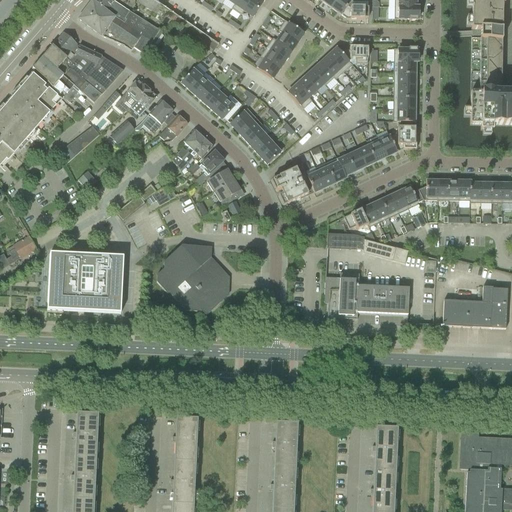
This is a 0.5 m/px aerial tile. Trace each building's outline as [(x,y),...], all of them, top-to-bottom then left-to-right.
[(109,0),(93,0),(92,2),(106,12),(108,10),(109,11),(110,9),(126,21),(125,22),(127,23),(133,15),(114,2),(113,3),(109,0)] [(138,0),(137,2),(153,13),(158,5),(151,0),(138,0)] [(238,0),(234,6),(233,6),(231,10),(240,16),(243,13),(243,12),(251,0),(238,0)] [(262,4),(256,0),(251,0),(243,12),(243,13),(252,19),(262,4)] [(323,0),(322,3),(331,10),(337,0),(323,0)] [(346,0),(337,0),(331,10),(340,16),(347,7),(350,3),(346,0)] [(415,0),(393,0),(394,9),(416,9),(416,8),(415,0)] [(511,0),(470,0),(471,1),(466,1),(466,9),(471,9),(470,20),(465,20),(465,28),(470,28),(470,37),(469,110),(463,110),(463,118),(469,118),(469,127),(480,127),(480,132),(482,132),(482,137),(490,137),(490,132),(492,132),(492,127),(511,127),(511,0)] [(106,12),(92,2),(78,20),(101,38),(122,47),(130,53),(133,49),(143,55),(159,32),(133,15),(127,23),(125,22),(126,21),(110,9),(109,11),(108,10),(106,12)] [(350,8),(347,7),(340,16),(346,20),(363,21),(363,19),(367,19),(368,9),(350,8)] [(416,9),(394,9),(394,21),(408,21),(408,23),(416,23),(416,21),(417,21),(418,8),(416,8),(416,9)] [(282,34),(297,44),(303,35),(284,22),(277,32),(281,35),(282,34)] [(63,34),(61,36),(52,47),(70,63),(66,68),(100,95),(102,95),(122,72),(101,58),(76,46),(63,34)] [(281,35),(276,43),(290,53),(297,44),(282,34),(281,35)] [(272,40),(266,49),(284,62),(290,53),(276,43),(272,40)] [(212,42),(206,51),(211,55),(217,46),(212,42)] [(70,63),(52,47),(41,59),(79,92),(94,104),(101,96),(102,95),(100,95),(66,68),(70,63)] [(284,62),(266,49),(259,59),(261,60),(278,71),(284,62)] [(344,52),(340,55),(347,62),(349,61),(355,61),(355,65),(367,66),(367,49),(349,49),(349,52),(344,52)] [(336,50),(327,57),(343,74),(351,67),(347,62),(340,55),(336,50)] [(415,64),(417,64),(417,51),(416,51),(416,50),(408,50),(408,51),(393,51),(393,63),(415,64)] [(343,74),(327,57),(319,65),(335,82),(343,74)] [(79,92),(41,59),(37,64),(74,97),(76,96),(79,92)] [(261,60),(255,69),(272,80),(278,71),(261,60)] [(393,63),(393,75),(415,76),(415,64),(393,63)] [(74,97),(37,64),(32,70),(45,81),(61,101),(63,99),(69,104),(74,97)] [(319,65),(311,72),(324,85),(329,91),(337,84),(335,82),(319,65)] [(201,79),(203,77),(194,69),(180,85),(189,92),(201,79)] [(324,85),(311,72),(303,79),(316,93),(323,86),(324,85)] [(0,168),(4,173),(7,170),(4,167),(17,151),(20,153),(36,135),(33,133),(61,101),(31,75),(27,80),(26,79),(9,97),(11,99),(3,107),(2,106),(0,108),(0,168)] [(393,75),(393,87),(415,88),(415,76),(393,75)] [(209,86),(201,79),(189,92),(197,99),(209,86)] [(316,93),(303,79),(295,86),(308,100),(308,99),(316,93)] [(141,86),(137,81),(119,101),(123,105),(130,96),(137,102),(142,97),(141,96),(146,90),(145,89),(145,87),(143,85),(141,86)] [(217,93),(209,86),(197,99),(205,107),(217,93)] [(308,100),(295,86),(287,94),(303,111),(311,103),(308,99),(308,100)] [(415,88),(393,87),(392,99),(414,100),(415,88)] [(142,97),(137,102),(130,110),(138,118),(156,98),(151,94),(151,93),(149,91),(147,91),(146,90),(141,96),(142,97)] [(218,91),(217,93),(205,107),(213,114),(225,100),(225,101),(227,99),(218,91)] [(120,97),(115,93),(108,100),(108,101),(101,108),(105,112),(120,97)] [(392,99),(392,111),(414,112),(414,100),(392,99)] [(233,108),(225,101),(225,100),(213,114),(221,121),(233,108)] [(141,125),(134,131),(135,132),(139,131),(143,127),(148,131),(156,123),(160,126),(172,113),(168,109),(167,108),(166,107),(163,103),(161,103),(160,102),(148,116),(150,117),(149,118),(147,117),(141,125)] [(254,119),(246,110),(229,126),(237,134),(250,122),(254,119)] [(392,111),(392,124),(397,124),(397,123),(407,123),(407,130),(414,130),(414,112),(392,111)] [(177,117),(159,137),(164,142),(167,138),(171,133),(175,137),(176,138),(186,126),(177,117)] [(116,146),(133,131),(126,122),(109,137),(116,146)] [(250,122),(237,134),(244,142),(257,130),(250,122)] [(397,134),(388,138),(396,154),(402,151),(403,151),(415,151),(415,143),(414,143),(414,130),(407,130),(407,123),(397,123),(397,124),(397,134)] [(92,128),(87,132),(93,141),(98,137),(92,128)] [(265,138),(257,130),(244,142),(251,150),(265,138)] [(93,141),(87,132),(81,136),(88,145),(93,141)] [(200,137),(194,132),(183,144),(190,150),(187,154),(182,150),(172,161),(175,166),(181,162),(188,155),(191,158),(194,154),(193,152),(203,141),(199,138),(200,137)] [(81,136),(76,140),(84,149),(88,145),(81,136)] [(265,138),(251,150),(259,158),(272,146),(265,138)] [(385,159),(378,142),(376,138),(366,143),(368,147),(375,164),(385,159)] [(396,154),(388,138),(378,142),(385,159),(396,154)] [(341,144),(338,139),(331,143),(333,147),(341,144)] [(84,149),(76,140),(71,144),(79,154),(84,149)] [(204,143),(203,141),(193,152),(194,154),(191,158),(188,155),(181,162),(175,166),(180,173),(191,160),(192,162),(197,156),(201,160),(211,148),(205,142),(204,143)] [(79,154),(71,144),(66,147),(73,158),(79,154)] [(323,152),(330,149),(328,144),(321,147),(323,152)] [(148,146),(142,150),(145,155),(151,150),(148,146)] [(280,154),(272,146),(259,158),(266,166),(280,154)] [(73,158),(66,147),(59,153),(65,166),(73,158)] [(375,164),(368,147),(357,152),(365,168),(375,164)] [(312,151),(310,152),(312,157),(318,155),(320,154),(318,149),(312,151)] [(365,168),(357,152),(347,157),(354,173),(365,168)] [(223,162),(214,153),(202,164),(208,170),(194,183),(198,186),(203,183),(205,181),(214,173),(213,172),(223,162)] [(354,173),(347,157),(337,162),(336,162),(344,178),(345,178),(354,173)] [(336,162),(337,162),(336,160),(325,165),(335,185),(346,180),(345,178),(344,178),(336,162)] [(191,177),(199,169),(195,164),(186,172),(191,177)] [(306,164),(301,166),(304,173),(309,170),(306,164)] [(314,194),(307,178),(304,173),(301,166),(301,165),(286,172),(287,174),(272,181),(277,191),(275,191),(276,193),(280,191),(281,195),(279,196),(284,206),(299,199),(300,201),(314,194)] [(335,185),(325,165),(315,170),(316,173),(317,173),(324,190),(335,185)] [(195,180),(204,173),(201,169),(192,176),(195,180)] [(217,177),(214,173),(205,181),(207,184),(213,194),(232,182),(226,172),(217,177)] [(316,173),(307,178),(314,194),(324,190),(317,173),(316,173)] [(78,182),(87,192),(94,185),(85,175),(78,182)] [(232,182),(213,194),(222,207),(232,202),(229,198),(239,192),(232,182)] [(425,188),(418,191),(423,202),(425,202),(436,202),(437,182),(425,182),(425,188)] [(448,182),(437,182),(436,202),(447,202),(448,182)] [(448,182),(447,202),(458,203),(458,183),(448,182)] [(458,183),(458,203),(468,203),(469,203),(469,185),(470,185),(470,183),(458,183)] [(469,203),(468,203),(468,205),(480,205),(480,185),(470,185),(469,185),(469,203)] [(480,185),(480,205),(490,205),(491,185),(480,185)] [(491,185),(490,205),(501,205),(502,185),(491,185)] [(502,185),(501,205),(511,205),(511,185),(502,185)] [(156,194),(150,186),(115,214),(122,223),(144,205),(143,203),(151,197),(156,194)] [(412,194),(409,188),(399,193),(407,211),(418,206),(417,205),(423,202),(418,191),(412,194)] [(156,194),(151,197),(155,203),(156,202),(158,207),(169,202),(166,196),(163,191),(157,194),(156,194)] [(399,193),(389,197),(398,216),(407,211),(399,193)] [(398,216),(389,197),(379,202),(388,220),(398,216)] [(154,202),(151,198),(146,201),(150,206),(154,202)] [(388,220),(379,202),(369,207),(378,225),(388,220)] [(235,203),(228,207),(234,219),(241,215),(235,203)] [(369,207),(360,211),(367,227),(366,227),(368,229),(378,225),(369,207)] [(207,214),(204,209),(199,212),(201,217),(207,214)] [(367,227),(360,211),(343,219),(348,231),(355,228),(357,231),(366,227),(367,227)] [(220,214),(225,223),(230,220),(226,212),(220,214)] [(420,216),(412,220),(416,229),(425,225),(420,216)] [(411,225),(403,228),(406,234),(414,230),(411,225)] [(36,250),(29,238),(12,247),(14,250),(19,260),(36,250)] [(363,242),(362,251),(362,255),(404,266),(407,253),(363,242)] [(210,259),(210,258),(211,249),(210,249),(210,248),(181,247),(163,263),(163,270),(156,276),(156,283),(166,295),(169,295),(185,312),(196,313),(199,310),(205,317),(220,303),(217,300),(228,289),(229,279),(219,268),(213,267),(207,261),(210,259)] [(19,260),(14,250),(8,253),(10,258),(6,260),(9,266),(20,260),(19,260)] [(0,271),(9,266),(6,260),(3,255),(0,256),(0,271)] [(49,255),(46,311),(120,315),(123,258),(49,255)] [(339,280),(325,279),(323,305),(327,305),(327,320),(356,321),(356,314),(407,316),(408,289),(358,287),(358,275),(339,275),(339,280)] [(505,331),(507,291),(492,290),(492,289),(482,288),(481,304),(443,302),(442,328),(505,331)] [(74,458),(95,459),(97,415),(76,414),(75,434),(72,433),(72,438),(75,438),(74,458)] [(173,462),(195,463),(197,420),(175,419),(174,438),(172,438),(171,443),(174,443),(173,462)] [(273,467),(295,468),(297,425),(275,424),(274,443),(272,443),(271,448),(274,448),(273,467)] [(373,472),(395,473),(397,430),(375,429),(374,448),(371,447),(371,452),(374,452),(373,472)] [(511,440),(477,439),(478,433),(461,432),(459,471),(469,471),(469,474),(466,473),(464,511),(500,511),(511,511),(511,440)] [(95,459),(74,458),(73,476),(70,476),(70,481),(73,481),(72,500),(93,501),(95,459)] [(195,463),(173,462),(172,481),(170,481),(169,486),(172,486),(171,505),(193,506),(195,463)] [(295,468),(273,467),(272,486),(270,486),(269,490),(272,491),(271,510),(293,511),(295,468)] [(392,511),(395,473),(373,472),(372,490),(369,490),(369,495),(372,495),(371,511),(392,511)] [(92,511),(93,501),(72,500),(71,511),(92,511)]
